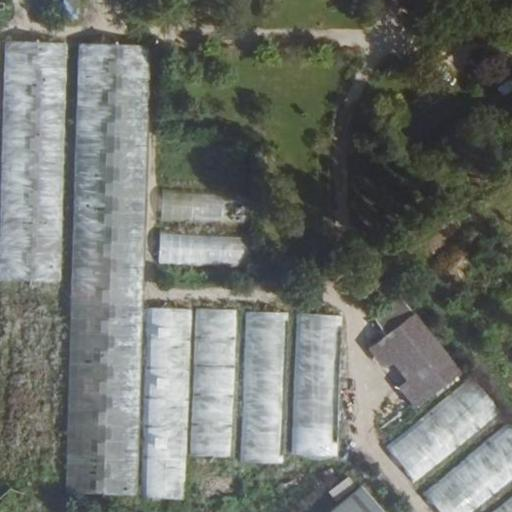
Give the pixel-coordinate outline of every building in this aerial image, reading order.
[(81,22),(81,0),(57,0),(56,21),(81,22)] [(0,276),(64,280),(72,43),(8,41),(0,272),(0,276)] [(65,492),(138,495),(150,137),(153,46),(82,42),(65,492)] [(163,193),(162,218),(248,220),(248,195),(163,193)] [(245,267),(246,235),(159,231),(158,264),(245,267)] [(58,297),(12,296),(7,468),(53,470),(58,297)] [(242,462),(282,462),(285,311),(246,310),(242,462)] [(419,379),(456,350),(424,310),(377,349),(393,369),(404,360),(419,379)] [(292,454),(335,455),(339,313),(296,312),(292,454)] [(426,406),(471,369),(456,350),(419,379),(410,387),(426,406)] [(505,411),(480,379),(397,446),(423,478),(505,411)] [(467,511),(511,475),(511,423),(431,489),(450,511),(467,511)] [(392,511),(367,480),(327,511),(392,511)] [(511,511),(511,494),(489,511),(511,511)]
